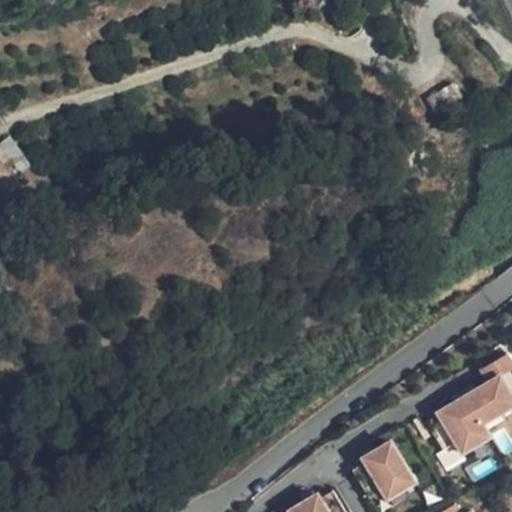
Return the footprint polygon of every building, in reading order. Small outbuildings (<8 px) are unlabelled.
[(442,122),(459,110),(452,101),(437,112),(442,122)] [(0,160),(9,168),(18,156),(0,141),(0,160)] [(510,388),(500,373),(511,365),(511,349),(511,348),(484,366),(492,378),(477,387),(456,401),(439,411),(440,414),(428,421),(445,449),(458,441),(460,445),(473,437),(477,443),(492,434),(484,422),(511,404),(503,392),(510,388)] [(453,396),(456,401),(477,387),(475,383),(453,396)] [(511,386),(510,388),(503,392),(511,404),(511,403),(511,386)] [(473,437),(460,445),(466,454),(478,446),(477,443),(473,437)] [(367,460),(355,468),(371,495),(384,488),(389,496),(404,487),(400,481),(413,473),(393,439),(376,449),(367,455),(365,456),(367,460)] [(367,455),(376,449),(373,445),(364,450),(367,455)] [(400,481),(404,487),(406,490),(419,482),(413,473),(400,481)] [(306,494),(311,503),(320,497),(314,489),(306,494)] [(349,511),(337,493),(324,501),(322,496),(320,497),(311,503),(295,511),(349,511)] [(463,511),(457,501),(439,511),(475,511),(474,509),(468,511),(463,511)]
